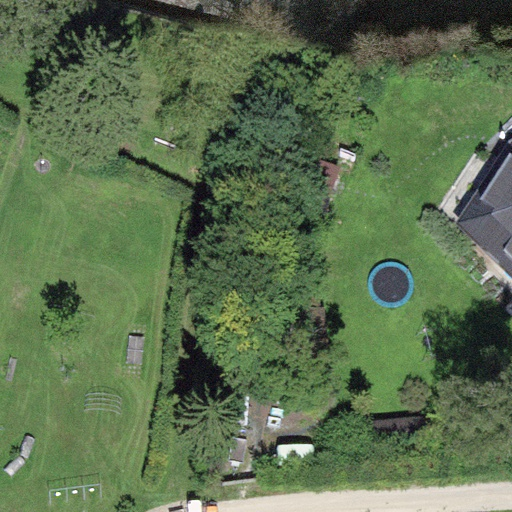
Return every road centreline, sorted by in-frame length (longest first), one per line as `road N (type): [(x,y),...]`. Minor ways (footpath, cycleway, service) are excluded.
road 1 (track): [(275,84),(207,193),(190,307),(183,511)]
road 2 (track): [(238,511),(345,495),(511,486)]
